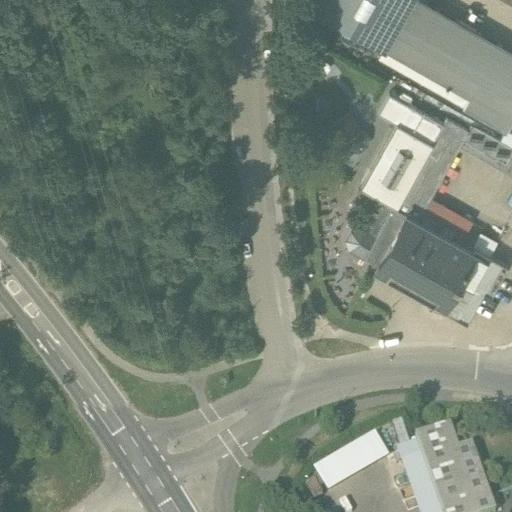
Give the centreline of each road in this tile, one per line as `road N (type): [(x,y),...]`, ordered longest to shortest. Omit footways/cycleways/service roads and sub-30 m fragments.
road 1 (residential): [(289,395),(271,318),(249,113),(251,0)]
road 2 (residential): [(511,380),(424,371),(289,395)]
road 3 (secondary): [(131,451),(0,276)]
road 4 (residential): [(279,398),(240,405),(131,451)]
road 5 (residential): [(155,490),(257,424)]
